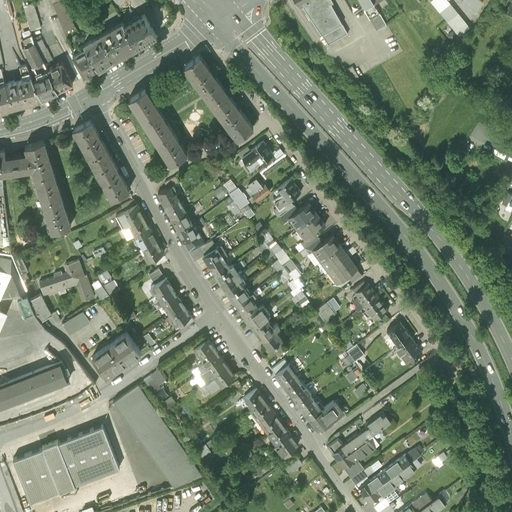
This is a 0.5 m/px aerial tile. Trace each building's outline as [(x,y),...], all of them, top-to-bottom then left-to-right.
[(53,3),(64,31),(74,27),(63,0),(50,0),(52,3),(53,3)] [(304,0),(300,2),(328,45),(348,34),(331,3),(333,2),(331,0),(304,0)] [(449,0),(431,0),(459,34),(470,25),(449,0)] [(482,0),(463,0),(476,9),(482,0)] [(33,3),(23,6),(30,31),(40,28),(33,3)] [(377,30),(387,24),(380,12),(370,19),(377,30)] [(144,13),(124,24),(136,45),(156,34),(144,13)] [(114,57),(136,45),(124,24),(122,21),(101,34),(114,57)] [(83,44),(86,48),(98,69),(115,59),(114,57),(101,34),(94,22),(87,26),(94,38),(83,44)] [(23,47),(33,67),(35,66),(43,62),(34,42),(31,33),(22,37),(24,47),(23,47)] [(41,39),(34,42),(43,62),(44,63),(52,59),(46,47),(45,48),(41,39)] [(84,77),(98,69),(86,48),(72,55),(84,77)] [(199,54),(183,66),(237,138),(253,126),(199,54)] [(47,69),(48,72),(58,90),(72,83),(61,61),(47,69)] [(48,72),(47,69),(44,63),(43,62),(35,66),(40,76),(48,72)] [(23,74),(24,77),(31,75),(25,64),(20,66),(22,73),(23,74)] [(40,76),(33,79),(41,97),(58,90),(48,72),(40,76)] [(5,83),(0,83),(0,108),(0,109),(21,104),(41,97),(33,79),(31,75),(24,77),(5,83)] [(146,88),(128,98),(170,163),(187,153),(146,88)] [(91,119),(74,128),(111,198),(129,189),(91,119)] [(27,151),(32,168),(52,231),(70,225),(43,140),(25,146),(27,151)] [(272,153),(263,140),(250,149),(249,150),(249,151),(242,156),(247,162),(245,163),(249,169),(272,153)] [(241,157),(242,156),(249,151),(249,150),(250,149),(247,145),(237,152),(241,157)] [(280,147),(272,153),(276,158),(284,152),(280,147)] [(1,173),(32,168),(27,151),(5,154),(4,148),(0,148),(0,164),(1,170),(1,173)] [(218,167),(213,170),(217,175),(222,172),(218,167)] [(175,175),(168,178),(171,184),(178,180),(175,175)] [(262,186),(255,177),(247,184),(249,186),(246,188),(251,194),(252,194),(257,200),(269,190),(264,184),(262,186)] [(301,191),(290,177),(273,190),(273,191),(276,195),(273,198),(279,206),(279,207),(284,203),(301,191)] [(236,187),(229,178),(222,183),(227,191),(229,193),(236,187)] [(227,191),(222,183),(213,190),(218,197),(227,191)] [(157,192),(164,205),(178,198),(175,193),(177,193),(172,184),(157,192)] [(243,197),(236,187),(229,193),(230,194),(236,202),(240,207),(248,201),(245,195),(243,197)] [(506,205),(509,200),(511,194),(506,192),(500,202),(506,205)] [(236,202),(230,194),(223,199),(229,207),(236,202)] [(120,205),(123,211),(136,204),(133,198),(120,205)] [(164,205),(171,217),(186,209),(181,201),(180,202),(178,198),(164,205)] [(289,216),(297,227),(317,213),(308,202),(298,210),(289,216)] [(288,209),(284,203),(279,207),(279,206),(273,210),(278,217),(280,215),(288,209)] [(116,215),(122,227),(143,216),(136,204),(123,211),(116,215)] [(294,204),(288,209),(280,215),(284,220),(289,216),(298,210),(294,204)] [(190,217),(186,209),(171,217),(177,229),(191,222),(188,218),(190,217)] [(229,213),(224,216),(229,224),(234,221),(229,213)] [(325,224),(317,213),(297,227),(305,238),(315,231),(325,224)] [(128,241),(135,237),(150,228),(143,216),(122,227),(121,228),(128,241)] [(258,220),(253,225),(254,226),(257,230),(258,231),(263,226),(258,220)] [(193,226),(191,222),(177,229),(184,242),(199,234),(195,225),(193,226)] [(258,231),(269,245),(274,242),(271,238),(272,237),(264,227),(258,231)] [(140,244),(143,248),(156,241),(150,228),(135,237),(139,244),(140,244)] [(319,236),(315,231),(305,238),(295,245),(299,251),(305,247),(318,236),(319,236)] [(199,234),(184,242),(189,251),(204,243),(199,234)] [(313,265),(316,262),(340,245),(332,234),(322,241),(308,252),(305,254),(313,265)] [(322,241),(318,236),(305,247),(308,252),(322,241)] [(82,246),(78,239),(73,242),(77,248),(82,246)] [(163,253),(156,241),(143,248),(145,252),(143,253),(148,262),(163,253)] [(205,242),(204,243),(189,251),(194,260),(203,255),(210,251),(205,242)] [(270,247),(274,252),(281,247),(277,242),(270,247)] [(203,255),(209,265),(220,258),(226,254),(220,245),(210,251),(203,255)] [(324,273),(329,270),(348,255),(344,251),(340,245),(316,262),(324,273)] [(344,251),(348,255),(356,249),(352,245),(344,251)] [(282,246),(281,247),(274,252),(275,253),(274,253),(278,258),(279,260),(288,254),(282,246)] [(105,252),(103,247),(93,252),(95,257),(105,252)] [(0,298),(1,297),(28,294),(11,255),(0,253),(0,298)] [(356,267),(348,255),(329,270),(336,280),(331,284),(340,285),(350,278),(347,274),(356,267)] [(21,257),(17,259),(23,273),(27,271),(21,257)] [(209,265),(215,275),(229,266),(225,260),(223,262),(220,258),(209,265)] [(282,263),(279,260),(278,258),(271,263),(278,272),(284,267),(282,263)] [(282,263),(284,267),(291,276),(293,278),(294,280),(301,274),(302,273),(290,258),(282,263)] [(58,276),(39,282),(43,296),(77,284),(83,302),(94,298),(86,275),(84,276),(79,260),(65,265),(68,273),(62,274),(61,272),(57,273),(58,276)] [(215,275),(222,284),(238,273),(232,264),(229,266),(215,275)] [(283,282),(291,276),(284,267),(278,272),(280,276),(279,277),(283,282)] [(356,267),(347,274),(350,278),(352,281),(362,274),(356,267)] [(148,274),(154,284),(165,278),(159,268),(148,274)] [(111,276),(107,269),(97,275),(101,282),(111,276)] [(245,282),(238,273),(222,284),(229,294),(241,285),(245,282)] [(294,280),(298,285),(292,289),(290,291),(294,296),(301,290),(308,285),(301,274),(294,280)] [(155,291),(158,296),(171,287),(165,277),(165,278),(154,284),(150,287),(154,292),(155,291)] [(287,283),(292,289),(298,285),(294,280),(293,278),(287,283)] [(352,287),(354,291),(366,283),(363,279),(352,287)] [(102,299),(108,295),(98,280),(91,284),(102,299)] [(119,290),(114,280),(105,286),(110,295),(119,290)] [(358,309),(364,304),(377,295),(367,281),(366,283),(354,291),(357,294),(351,298),(356,305),(355,306),(357,309),(358,309)] [(229,294),(235,303),(246,295),(243,291),(245,290),(241,285),(229,294)] [(177,297),(171,287),(158,296),(161,300),(159,301),(163,306),(177,297)] [(304,294),(301,290),(294,296),(292,297),(295,301),(297,300),(304,294)] [(252,291),(246,295),(235,303),(242,312),(255,303),(251,297),(255,294),(252,291)] [(130,300),(125,293),(117,298),(121,305),(130,300)] [(311,303),(304,294),(297,300),(299,303),(297,305),(301,311),(304,309),(311,303)] [(51,315),(40,295),(30,299),(37,315),(41,322),(51,315)] [(387,308),(377,295),(364,304),(374,318),(383,311),(387,308)] [(167,311),(171,315),(184,306),(177,297),(163,306),(166,312),(167,311)] [(315,308),(317,311),(323,320),(336,311),(331,305),(329,306),(325,301),(315,308)] [(258,307),(255,303),(242,312),(246,317),(244,319),(246,323),(266,309),(262,304),(258,307)] [(315,308),(311,303),(304,309),(310,317),(317,311),(315,308)] [(190,316),(184,306),(171,315),(174,321),(173,322),(176,326),(177,325),(190,316)] [(269,313),(266,309),(246,323),(249,327),(252,325),(256,330),(269,321),(265,317),(269,313)] [(137,316),(133,311),(128,314),(132,319),(137,316)] [(325,322),(323,320),(317,311),(310,317),(313,321),(316,319),(320,325),(324,322),(325,322)] [(389,318),(383,311),(374,318),(379,325),(389,318)] [(90,322),(82,312),(62,324),(69,334),(90,322)] [(193,320),(190,316),(177,325),(180,330),(193,320)] [(386,329),(398,345),(410,336),(398,320),(386,329)] [(272,326),(269,321),(256,330),(262,339),(277,329),(279,327),(276,323),(272,326)] [(335,347),(340,343),(324,322),(320,325),(319,326),(322,330),(323,329),(332,341),(331,342),(335,347)] [(279,332),(277,329),(262,339),(269,348),(271,347),(280,341),(282,339),(278,334),(279,332)] [(140,352),(126,333),(92,357),(106,377),(140,352)] [(155,342),(148,333),(143,336),(150,346),(155,342)] [(421,350),(410,336),(398,345),(395,347),(406,362),(421,350)] [(197,352),(201,357),(214,347),(207,338),(193,349),(196,353),(197,352)] [(347,347),(353,343),(350,338),(344,342),(347,347)] [(280,341),(271,347),(277,357),(287,350),(280,341)] [(363,353),(356,343),(346,350),(349,354),(353,360),(363,353)] [(347,355),(339,344),(333,349),(341,359),(342,358),(347,355)] [(221,357),(214,347),(201,357),(204,361),(198,365),(202,370),(221,357)] [(346,364),(353,360),(349,354),(347,355),(342,358),(346,364)] [(227,366),(221,357),(202,370),(194,376),(201,385),(206,381),(227,366)] [(271,368),(275,373),(288,364),(283,358),(271,368)] [(61,360),(0,383),(0,406),(69,380),(61,360)] [(275,373),(283,385),(295,376),(302,371),(298,365),(293,369),(288,363),(288,364),(275,373)] [(234,375),(227,366),(206,381),(213,391),(234,375)] [(360,373),(357,368),(353,371),(352,370),(345,376),(349,382),(356,377),(356,376),(360,373)] [(369,379),(374,375),(368,368),(363,372),(369,379)] [(158,370),(150,376),(158,386),(166,380),(158,370)] [(158,386),(150,376),(143,381),(154,395),(161,390),(158,386)] [(283,385),(291,396),(305,386),(300,378),(298,379),(295,376),(283,385)] [(368,389),(363,383),(353,390),(357,397),(368,389)] [(137,385),(113,402),(173,487),(202,476),(137,385)] [(291,396),(300,407),(312,398),(309,394),(311,393),(305,386),(291,396)] [(249,404),(252,408),(264,399),(256,388),(242,397),(248,405),(249,404)] [(168,394),(164,389),(156,395),(160,401),(168,394)] [(176,402),(171,394),(161,401),(166,409),(176,402)] [(446,402),(441,396),(434,401),(439,407),(446,402)] [(300,407),(308,418),(322,408),(317,402),(316,403),(312,398),(300,407)] [(273,410),(264,399),(252,408),(255,412),(254,413),(259,420),(273,410)] [(332,400),(322,408),(308,418),(316,429),(341,411),(332,400)] [(182,423),(173,409),(168,413),(178,426),(182,423)] [(281,421),(273,410),(259,420),(264,428),(266,427),(269,430),(281,421)] [(326,444),(337,459),(372,434),(389,421),(382,411),(364,424),(366,426),(342,443),(342,441),(339,437),(336,436),(326,444)] [(289,433),(281,421),(269,430),(272,435),(270,436),(275,443),(289,433)] [(42,449),(13,460),(29,503),(59,492),(59,493),(75,487),(75,486),(119,469),(103,426),(58,443),(57,441),(42,447),(42,449)] [(187,427),(181,431),(195,450),(202,445),(193,433),(193,434),(187,427)] [(298,444),(289,433),(275,443),(275,444),(283,455),(285,454),(294,447),(298,444)] [(379,443),(372,434),(337,459),(342,466),(358,455),(359,456),(361,456),(379,443)] [(212,438),(202,445),(195,450),(203,461),(212,455),(207,448),(215,442),(212,438)] [(358,488),(363,495),(415,456),(423,451),(418,444),(405,454),(404,453),(370,479),(358,488)] [(294,447),(285,454),(288,459),(297,451),(294,447)] [(447,457),(443,452),(437,456),(441,462),(447,457)] [(301,462),(297,456),(283,465),(288,471),(301,462)] [(420,463),(415,456),(363,495),(369,502),(370,501),(379,494),(383,495),(395,486),(395,482),(415,468),(414,467),(420,463)] [(358,460),(345,470),(350,477),(364,467),(358,460)] [(367,465),(364,467),(350,477),(358,488),(370,479),(366,475),(372,471),(367,465)] [(256,475),(249,466),(240,473),(246,482),(256,475)] [(462,475),(459,470),(452,475),(455,479),(462,475)] [(279,495),(284,501),(290,497),(294,494),(289,487),(279,495)] [(455,494),(459,501),(468,495),(463,488),(455,494)] [(444,489),(431,499),(414,511),(434,511),(449,501),(450,497),(444,489)] [(399,511),(414,511),(431,499),(426,492),(399,511)] [(383,495),(379,494),(370,501),(378,511),(390,511),(393,510),(383,495)] [(294,503),(290,497),(284,501),(283,502),(288,508),(294,503)]
